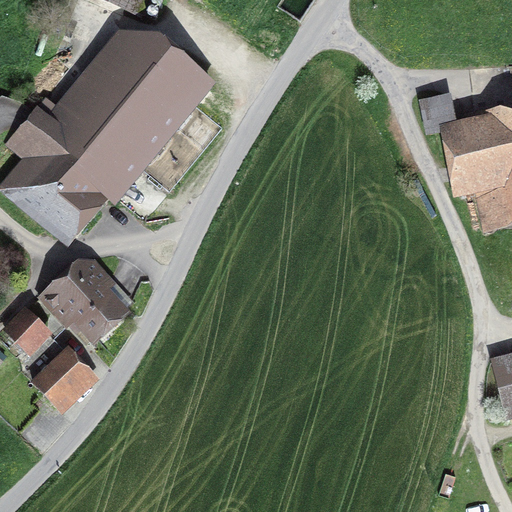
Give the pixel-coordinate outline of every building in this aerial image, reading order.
[(101,0),(138,15),(144,0),(101,0)] [(124,48),(122,46),(54,127),(38,113),(19,136),(16,134),(7,144),(25,161),(0,191),(59,239),(101,189),(116,202),(211,88),(162,47),(128,42),(124,48)] [(456,194),(476,190),(484,232),(495,230),(492,216),(511,212),(511,116),(447,128),(442,99),(419,103),(424,135),(445,131),(456,194)] [(71,313),(93,336),(117,313),(95,289),(103,282),(79,257),(39,295),(63,320),(71,313)] [(37,334),(23,320),(7,335),(21,350),(37,334)] [(32,384),(58,409),(89,377),(64,352),(32,384)] [(502,420),(511,417),(511,357),(489,363),(502,420)]
